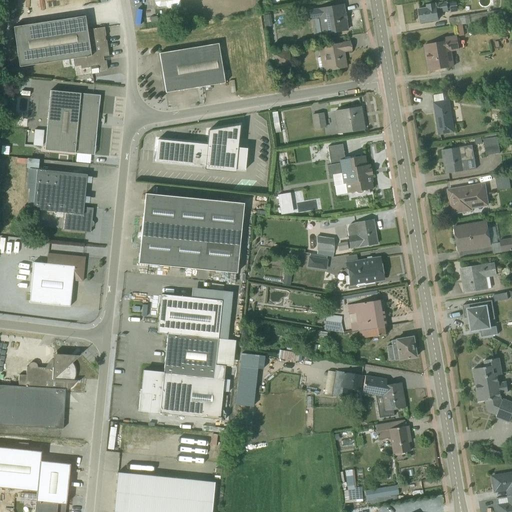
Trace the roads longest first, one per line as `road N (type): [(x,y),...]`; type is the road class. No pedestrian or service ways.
road 1 (secondary): [(388,81),(459,508)]
road 2 (unclassified): [(129,114),(163,117),(388,81)]
road 3 (unclassified): [(105,336),(129,114)]
road 4 (unclassified): [(88,511),(105,336)]
